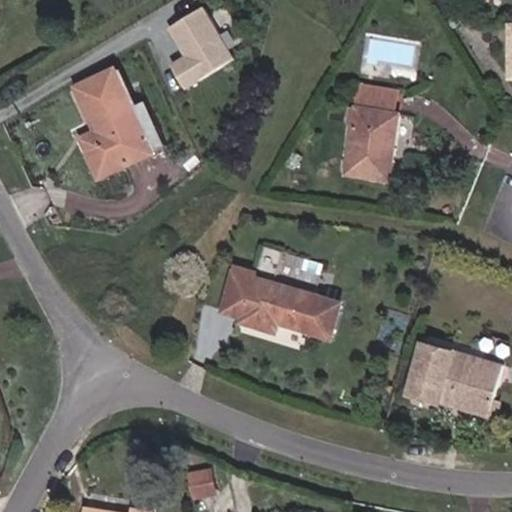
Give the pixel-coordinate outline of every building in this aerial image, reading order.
[(211,13),(177,33),(189,53),(193,51),(198,60),(179,71),(192,94),(242,65),(211,13)] [(111,162),(150,138),(128,104),(106,72),(87,83),(107,114),(90,124),(111,162)] [(350,115),(389,121),(392,98),(353,93),(350,115)] [(128,104),(150,138),(163,130),(140,97),(128,104)] [(393,121),(389,121),(350,115),(345,114),(341,130),(351,131),(343,180),(383,184),(393,121)] [(252,287),(253,281),(232,276),(221,318),(239,324),(238,330),(270,339),(272,330),(303,340),(309,319),(313,305),(252,287)] [(433,356),(418,406),(495,426),(508,375),(433,356)] [(191,471),(198,498),(223,491),(216,464),(191,471)]
